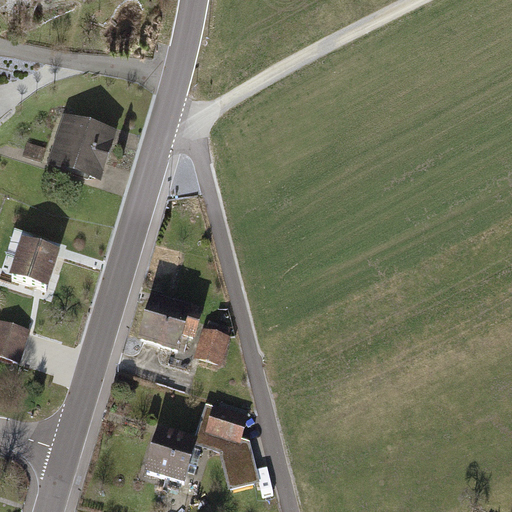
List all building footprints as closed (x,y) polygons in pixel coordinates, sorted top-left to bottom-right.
[(121,139),(68,122),(51,175),(104,191),(121,139)] [(28,145),(25,159),(43,164),(46,150),(28,145)] [(200,210),(190,212),(192,219),(201,217),(200,210)] [(64,258),(25,246),(12,286),(52,298),(64,258)] [(203,311),(151,297),(139,341),(179,351),(183,336),(196,340),(203,311)] [(209,321),(206,331),(228,338),(231,328),(209,321)] [(33,334),(0,323),(0,363),(22,370),(33,334)] [(203,331),(195,360),(222,368),(230,339),(228,338),(206,331),(203,331)] [(204,435),(213,407),(208,405),(197,439),(195,446),(219,454),(225,477),(257,469),(250,442),(243,440),(240,446),(204,435)] [(250,418),(213,407),(204,435),(240,446),(243,440),(250,418)] [(197,439),(157,427),(144,471),(183,483),(195,446),(197,439)] [(257,469),(225,477),(229,492),(260,484),(257,469)]
